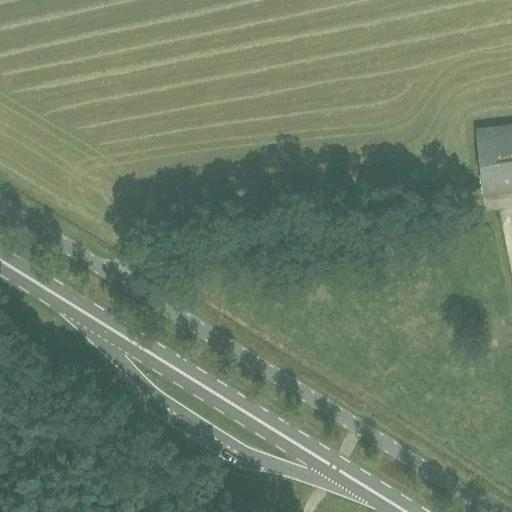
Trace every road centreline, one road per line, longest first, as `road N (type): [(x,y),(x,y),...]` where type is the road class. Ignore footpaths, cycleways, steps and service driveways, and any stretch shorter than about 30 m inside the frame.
road 1 (unclassified): [(490,511),(0,206)]
road 2 (primary): [(404,511),(0,260)]
